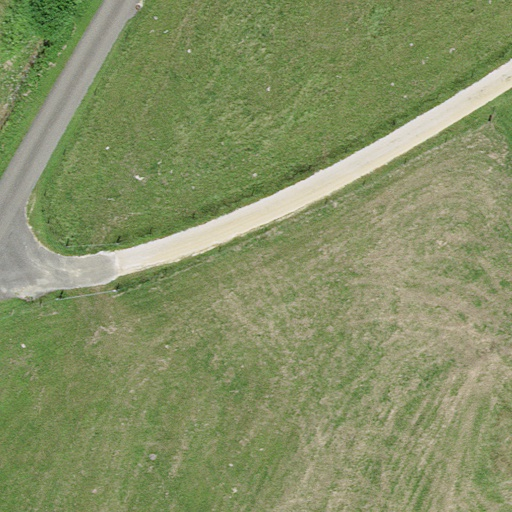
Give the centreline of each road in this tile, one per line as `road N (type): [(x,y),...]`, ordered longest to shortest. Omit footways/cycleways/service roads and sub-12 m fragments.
road 1 (track): [(0,272),(133,272),(327,182),(511,83)]
road 2 (unclassified): [(106,0),(0,216)]
